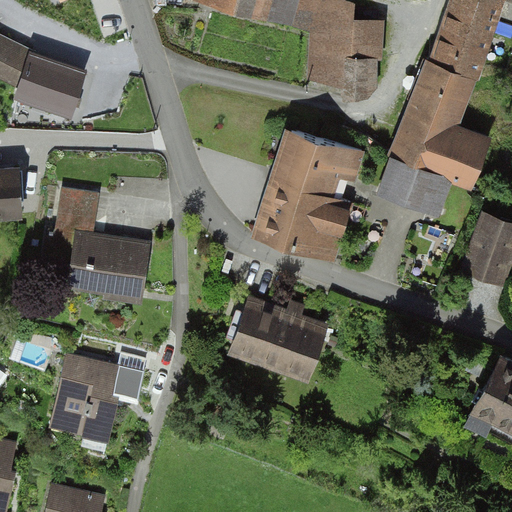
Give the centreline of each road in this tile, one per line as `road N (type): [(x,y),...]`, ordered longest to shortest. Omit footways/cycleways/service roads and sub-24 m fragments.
road 1 (residential): [(189,171),(215,219),(248,246),(511,341)]
road 2 (residential): [(132,511),(182,342),(181,191),(189,171)]
road 3 (residential): [(134,0),(189,171)]
